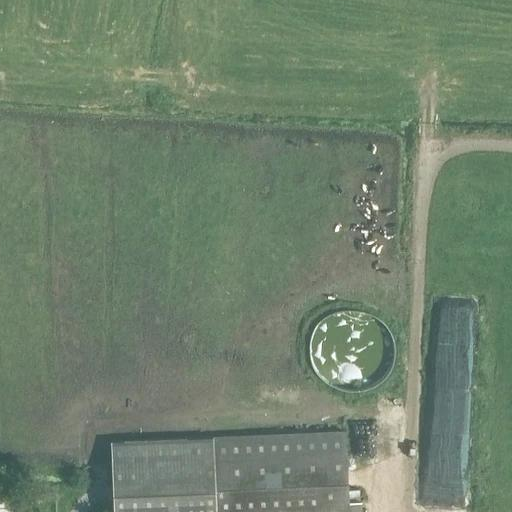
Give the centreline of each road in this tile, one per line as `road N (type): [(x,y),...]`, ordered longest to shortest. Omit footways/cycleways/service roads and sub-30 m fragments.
road 1 (track): [(430,154),(419,170),(410,454),(368,472),(370,511)]
road 2 (track): [(511,147),(460,144),(430,154),(428,104)]
